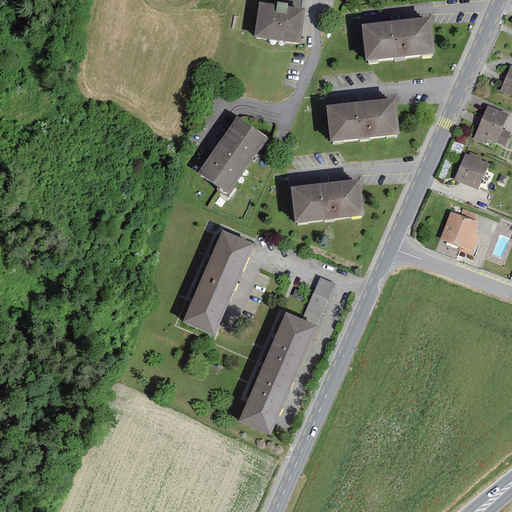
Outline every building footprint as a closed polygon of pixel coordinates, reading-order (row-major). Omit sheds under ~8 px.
[(306,16),(259,8),(254,43),(300,51),(306,16)] [(429,24),(366,32),(370,61),(432,54),(429,24)] [(511,70),(500,95),(511,99),(511,70)] [(394,104),(330,110),(333,143),(397,137),(394,104)] [(487,105),(474,138),(485,143),(487,138),(497,142),(502,127),(508,114),(487,105)] [(238,113),(198,170),(228,190),(267,133),(238,113)] [(511,131),(502,127),(497,142),(505,145),(511,131)] [(490,162),(467,152),(455,179),(478,188),(490,162)] [(359,184),(294,192),(298,223),(363,215),(359,184)] [(451,210),(440,238),(459,245),(458,249),(472,254),(480,233),(474,231),(478,220),(451,210)] [(222,226),(182,319),(216,334),(256,240),(222,226)] [(286,309),(239,418),(271,432),(317,323),(286,309)]
